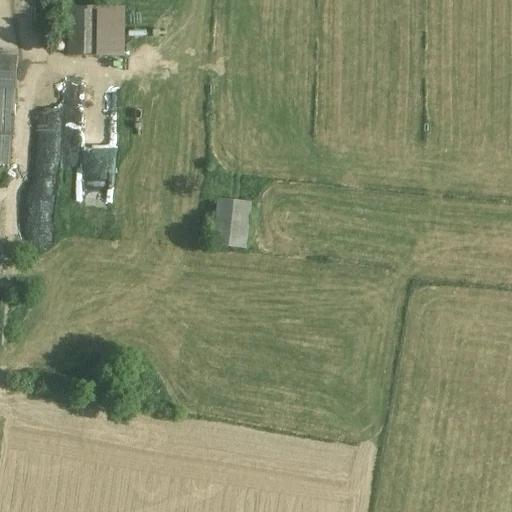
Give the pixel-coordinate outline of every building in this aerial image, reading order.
[(124,10),(69,9),(68,60),(124,61),(124,10)] [(19,79),(0,77),(0,169),(13,171),(19,79)] [(45,78),(30,218),(55,221),(64,136),(112,141),(118,91),(70,86),(71,81),(45,78)] [(91,152),(92,164),(110,163),(109,151),(91,152)] [(252,247),(253,199),(218,198),(217,246),(252,247)]
